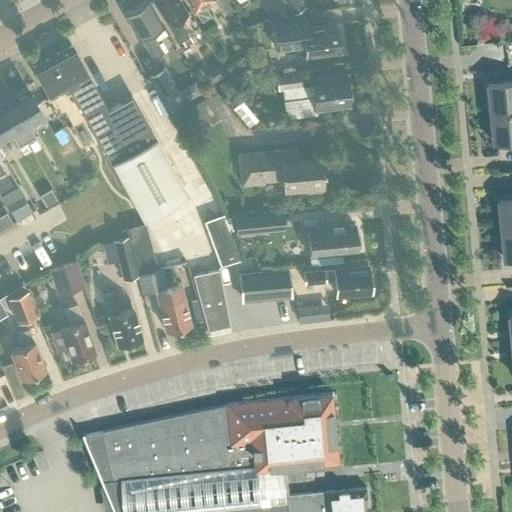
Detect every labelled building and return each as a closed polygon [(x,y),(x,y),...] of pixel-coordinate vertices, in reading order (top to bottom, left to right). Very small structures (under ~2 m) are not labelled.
[(152,58),(162,52),(151,32),(163,25),(148,0),(145,0),(123,13),(139,39),(143,37),(146,41),(144,42),(152,58)] [(179,42),(188,36),(177,18),(186,12),(177,0),(154,0),(169,23),(167,24),(179,42)] [(208,0),(187,0),(194,9),(201,21),(211,15),(203,3),(208,0)] [(225,0),(213,0),(223,16),(232,11),(225,0)] [(264,0),(277,18),(279,17),(289,11),(281,0),(264,0)] [(304,5),(300,0),(284,0),(292,12),(304,5)] [(313,26),(308,27),(306,16),(271,21),(275,51),(304,47),(305,56),(324,54),(324,52),(341,50),(339,31),(336,31),(335,24),(313,27),(313,26)] [(95,134),(112,163),(143,220),(187,196),(132,96),(106,110),(103,106),(105,105),(71,45),(32,66),(50,97),(69,87),(95,134)] [(221,60),(230,74),(244,66),(235,51),(221,60)] [(149,76),(163,100),(169,112),(179,106),(173,95),(179,91),(165,67),(149,76)] [(204,73),(210,83),(225,74),(222,69),(214,67),(204,73)] [(198,68),(191,72),(197,81),(204,78),(198,68)] [(300,71),(280,73),(275,74),(277,91),(282,90),(287,118),(315,114),(315,110),(350,105),(349,101),(352,98),(351,93),(348,90),(346,73),(310,78),(311,85),(302,86),(300,71)] [(511,108),(511,78),(488,81),(490,110),(511,108)] [(253,87),(243,95),(257,115),(267,108),(253,87)] [(31,94),(30,91),(7,104),(29,144),(37,139),(31,129),(46,120),(31,94)] [(203,127),(219,117),(207,96),(191,106),(203,127)] [(257,120),(242,100),(232,108),(248,127),(257,120)] [(20,149),(29,144),(7,104),(0,107),(0,144),(1,146),(14,138),(20,149)] [(511,108),(490,110),(493,140),(511,138),(511,108)] [(320,189),(320,184),(322,184),(320,157),(296,159),(295,148),(239,153),(242,184),(263,182),(262,179),(281,178),(282,188),(303,186),(304,190),(320,189)] [(45,206),(56,200),(50,188),(39,195),(45,206)] [(501,227),(511,226),(511,196),(499,197),(501,227)] [(25,201),(9,210),(15,220),(31,211),(25,201)] [(234,233),(262,230),(260,212),(232,215),(234,233)] [(220,265),(240,258),(223,213),(204,220),(220,265)] [(157,269),(150,241),(145,223),(126,228),(138,274),(157,269)] [(306,227),(309,255),(342,252),(342,250),(356,249),(356,246),(360,245),(358,234),(355,234),(354,224),(346,225),(346,223),(306,227)] [(511,256),(511,226),(501,227),(504,257),(511,256)] [(123,279),(137,276),(127,237),(113,240),(123,279)] [(76,260),(64,265),(49,270),(58,295),(85,286),(76,260)] [(369,288),(371,285),(371,280),(368,277),(367,265),(303,271),(304,283),(325,281),(324,278),(334,277),(336,294),(369,291),(369,288)] [(238,272),(239,286),(241,302),(291,297),(288,267),(238,272)] [(161,268),(157,269),(138,274),(143,293),(155,290),(166,331),(190,324),(180,284),(166,287),(161,268)] [(219,270),(193,276),(208,331),(229,326),(219,270)] [(8,298),(18,324),(38,316),(28,291),(27,291),(25,285),(12,290),(14,296),(8,298)] [(119,312),(115,301),(112,291),(102,294),(117,345),(141,338),(133,308),(119,312)] [(329,319),(327,303),(296,306),(298,322),(329,319)] [(56,352),(67,348),(71,360),(95,352),(84,320),(83,321),(77,304),(65,308),(70,325),(50,332),(56,352)] [(22,346),(9,351),(21,379),(46,369),(34,341),(28,328),(17,333),(18,334),(22,346)] [(102,428),(83,432),(116,511),(328,511),(326,489),(287,493),(284,462),(324,458),(339,457),(332,390),(228,401),(228,402),(102,428)] [(328,489),(326,489),(328,511),(372,511),(372,509),(368,505),(366,485),(328,489)]
